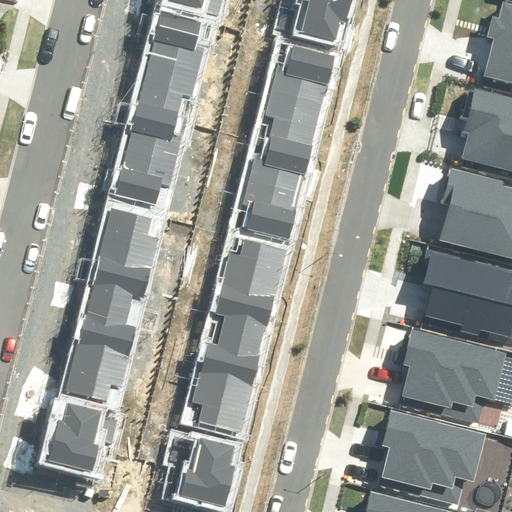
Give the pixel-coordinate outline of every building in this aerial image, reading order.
[(173,0),(173,2),(203,10),(204,0),(173,0)] [(353,0),(310,0),(313,1),(304,33),(334,41),(339,23),(347,25),(353,0)] [(511,4),(503,3),(498,19),(491,17),(485,38),(496,41),(487,74),(511,81),(511,4)] [(206,20),(159,8),(113,193),(154,204),(159,183),(172,186),(184,142),(172,139),(184,93),(195,96),(207,49),(199,47),(206,20)] [(335,56),(292,45),(287,66),(274,63),(262,112),(276,115),(264,161),(254,158),(242,205),(250,207),(245,227),(289,238),(335,56)] [(471,133),(464,158),(511,170),(511,97),(477,88),(464,133),(471,133)] [(438,238),(511,256),(511,188),(498,186),(499,181),(449,168),(438,213),(444,214),(438,238)] [(155,218),(109,206),(62,391),(104,401),(109,381),(122,384),(133,340),(122,337),(134,291),(145,294),(157,246),(149,244),(155,218)] [(287,249),(244,238),(239,259),(226,256),(214,304),(227,308),(216,354),(206,351),(194,398),(202,400),(197,420),(241,431),(287,249)] [(481,331),(511,338),(511,272),(431,253),(424,284),(433,286),(426,316),(463,325),(461,332),(480,336),(481,331)] [(400,404),(477,423),(483,397),(495,400),(507,355),(412,332),(403,365),(409,366),(400,404)] [(102,412),(68,403),(62,423),(55,421),(45,457),(96,470),(102,446),(94,444),(102,412)] [(380,484),(457,504),(463,479),(473,482),(486,436),(392,411),(383,446),(389,447),(380,484)] [(235,448),(201,439),(192,472),(186,470),(179,495),(230,509),(241,468),(231,465),(235,448)] [(456,511),(365,490),(359,511),(456,511)]
